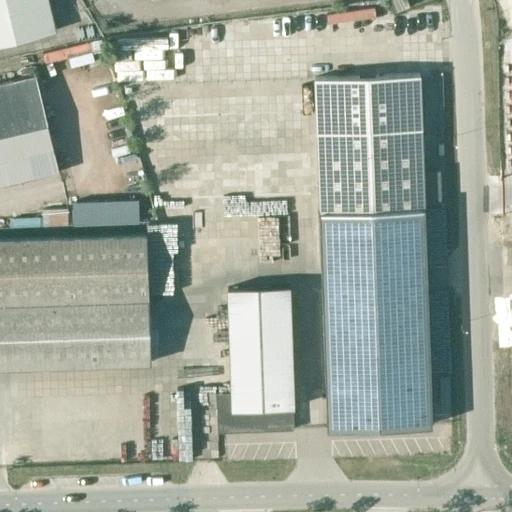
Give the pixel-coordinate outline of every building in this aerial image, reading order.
[(47,0),(0,0),(0,42),(55,30),(47,0)] [(410,6),(407,0),(391,0),(396,11),(410,6)] [(85,35),(39,47),(66,148),(71,147),(75,160),(93,155),(89,139),(117,131),(113,115),(129,111),(110,40),(88,46),(85,35)] [(314,77),(316,129),(319,216),(424,213),(419,73),(314,77)] [(0,186),(59,172),(36,74),(0,82),(0,186)] [(327,428),(431,424),(424,213),(319,216),(320,231),(325,389),(327,428)] [(0,302),(149,297),(147,233),(0,237),(0,302)] [(218,392),(219,430),(293,428),(292,406),(293,406),(289,285),(288,285),(288,273),(263,273),(263,286),(228,288),(231,378),(225,378),(226,392),(218,392)] [(0,367),(151,362),(149,297),(0,302),(0,367)]
